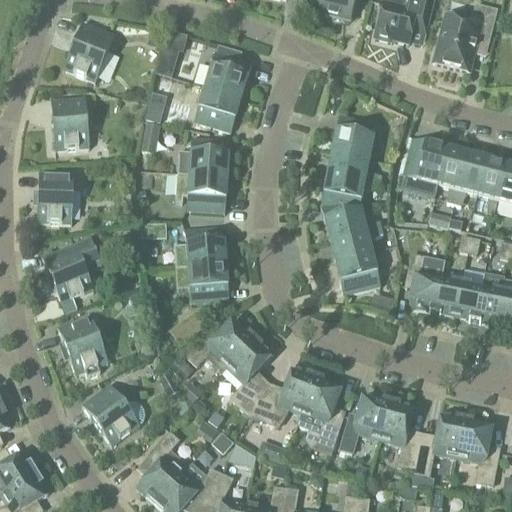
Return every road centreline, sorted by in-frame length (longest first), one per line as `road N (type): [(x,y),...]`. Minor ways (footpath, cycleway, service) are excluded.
road 1 (residential): [(511,373),(372,349),(301,318),(284,300),(268,247),(265,193),(298,42)]
road 2 (residential): [(112,511),(57,436),(25,353),(2,231),(2,136)]
road 3 (residential): [(511,122),(462,113),(298,42)]
road 4 (residential): [(298,42),(153,0)]
road 5 (residential): [(2,136),(38,0)]
